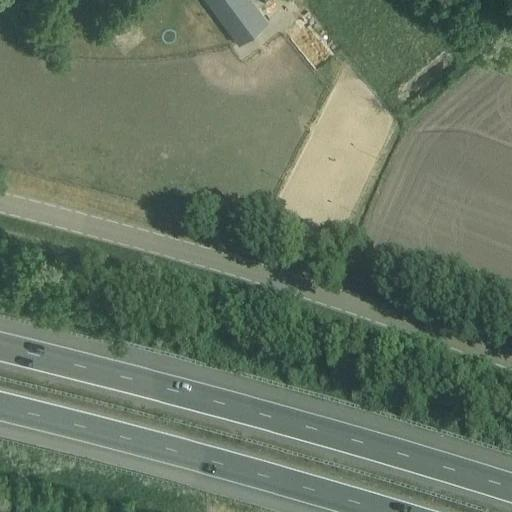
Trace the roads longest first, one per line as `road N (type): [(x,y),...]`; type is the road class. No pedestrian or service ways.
road 1 (unclassified): [(511,360),(210,252),(0,198)]
road 2 (motorway): [(511,486),(0,345)]
road 3 (motorway): [(0,408),(384,511)]
